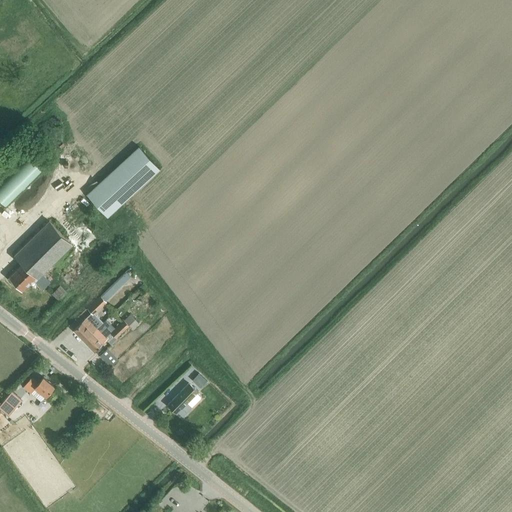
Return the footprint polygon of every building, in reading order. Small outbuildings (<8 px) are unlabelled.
[(139,146),(87,194),(107,217),(159,169),(139,146)] [(0,182),(0,201),(5,206),(46,165),(32,151),(0,182)] [(29,222),(54,197),(44,187),(19,211),(29,222)] [(42,274),(72,244),(49,221),(14,255),(23,263),(9,276),(10,277),(10,279),(12,282),(14,282),(22,290),(33,279),(43,289),(50,282),(42,274)] [(87,308),(92,313),(89,317),(87,316),(73,330),(83,341),(98,327),(103,323),(96,316),(94,313),(119,289),(121,287),(115,282),(87,308)] [(67,292),(60,285),(53,293),(59,300),(67,292)] [(98,327),(83,341),(94,352),(107,339),(111,344),(117,339),(116,338),(129,325),(133,329),(139,323),(130,314),(124,320),(124,319),(111,331),(103,323),(98,327)] [(106,349),(100,355),(111,366),(117,360),(106,349)] [(45,396),(54,386),(43,377),(39,382),(32,377),(24,387),(31,393),(35,388),(45,396)] [(189,383),(168,404),(176,412),(177,411),(182,416),(183,416),(201,398),(201,396),(196,392),(197,391),(189,383)] [(12,391),(0,405),(0,407),(8,414),(21,399),(12,391)]
